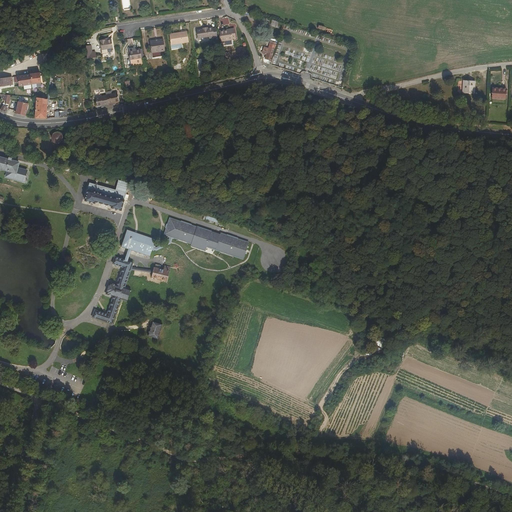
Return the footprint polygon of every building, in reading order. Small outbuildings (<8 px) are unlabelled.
[(215,34),(213,26),(209,26),(208,25),(202,26),(203,28),(197,29),(198,37),(215,34)] [(187,30),(169,33),(171,44),(189,41),(187,30)] [(225,31),(225,30),(220,31),(221,41),(232,40),(232,39),(236,38),(235,30),(225,31)] [(163,38),(150,40),(153,57),(166,54),(163,38)] [(105,41),(105,39),(100,40),(101,50),(113,48),(111,39),(105,41)] [(265,59),(271,61),(278,43),(270,40),(268,47),(264,46),(262,53),(266,54),(265,59)] [(91,45),(86,46),(87,58),(96,57),(96,51),(92,52),(91,45)] [(146,63),(145,58),(142,58),(141,49),(133,50),(134,51),(129,52),(130,57),(132,66),(146,63)] [(41,73),(30,75),(32,84),(42,82),(41,73)] [(32,84),(30,75),(18,77),(19,86),(32,84)] [(473,94),(474,81),(463,81),(462,94),(473,94)] [(505,99),(506,88),(493,88),(492,98),(505,99)] [(110,105),(114,104),(113,102),(116,101),(120,100),(117,92),(107,94),(110,105)] [(110,105),(107,94),(96,97),(98,106),(100,105),(103,104),(104,107),(110,105)] [(34,118),(45,118),(46,97),(36,97),(34,118)] [(28,103),(19,101),(16,113),(25,115),(28,103)] [(60,133),(58,133),(55,133),(53,134),(52,135),(51,137),(50,139),(51,141),(52,143),(53,144),(55,145),(57,146),(59,145),(61,144),(62,142),(63,140),(63,138),(63,136),(61,134),(60,133)] [(20,162),(0,156),(0,169),(7,172),(5,177),(24,182),(28,170),(18,168),(20,162)] [(84,200),(95,203),(96,202),(111,206),(111,208),(121,211),(126,193),(127,183),(118,180),(116,190),(89,183),(84,200)] [(168,219),(164,231),(169,233),(177,235),(181,223),(168,219)] [(239,256),(243,257),(248,242),(220,233),(219,236),(210,233),(211,231),(201,228),(201,229),(181,223),(177,235),(206,245),(211,247),(212,246),(215,247),(215,248),(239,256)] [(131,250),(150,256),(152,250),(153,246),(155,239),(126,229),(121,247),(128,249),(131,250)] [(169,233),(164,231),(164,233),(177,237),(196,243),(206,247),(206,245),(177,235),(169,233)] [(154,247),(153,246),(152,250),(154,251),(157,251),(169,244),(171,238),(169,237),(167,242),(155,248),(154,248),(154,247)] [(196,243),(177,237),(176,240),(192,245),(205,249),(206,247),(196,243)] [(243,259),(243,257),(239,256),(215,248),(215,250),(233,256),(243,259)] [(92,318),(113,324),(121,299),(127,301),(131,289),(125,287),(131,271),(132,268),(133,263),(124,260),(115,257),(113,265),(123,268),(117,285),(109,283),(106,294),(113,297),(107,314),(95,310),(92,318)] [(153,271),(153,273),(151,278),(166,282),(170,268),(164,267),(163,271),(154,268),(153,271)] [(167,330),(157,327),(152,342),(162,345),(167,330)]
